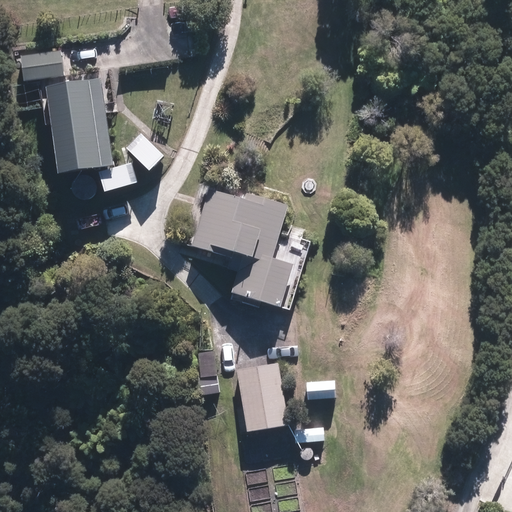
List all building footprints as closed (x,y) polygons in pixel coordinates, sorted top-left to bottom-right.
[(19,56),(22,82),(63,77),(60,51),(19,56)] [(101,84),(44,90),(54,179),(111,173),(101,84)] [(245,203),(208,191),(189,248),(240,264),(230,295),(277,310),(290,268),(269,261),(286,208),(247,195),(245,203)] [(214,351),(195,353),(198,378),(216,377),(214,351)] [(277,365),(234,372),(245,435),(288,427),(277,365)] [(196,398),(219,396),(217,379),(194,381),(196,398)] [(293,431),(294,446),(324,443),(322,429),(293,431)]
